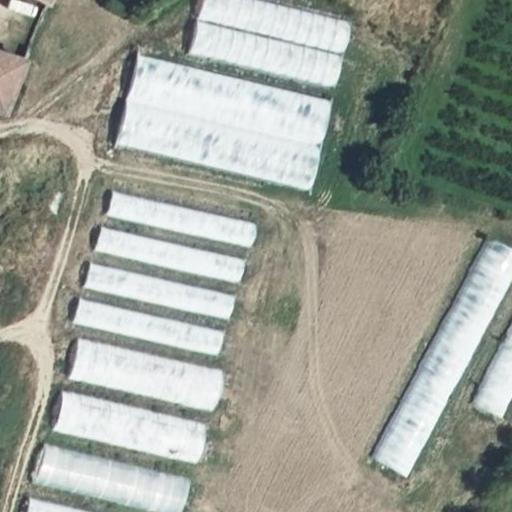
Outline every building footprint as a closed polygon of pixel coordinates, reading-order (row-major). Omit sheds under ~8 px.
[(0,109),(22,57),(0,50),(0,109)] [(106,191),(85,293),(78,292),(71,324),(222,355),(250,220),(106,191)] [(414,479),(511,260),(511,248),(479,233),(376,462),(414,479)] [(510,420),(511,415),(511,314),(479,409),(510,420)] [(78,337),(69,378),(214,411),(223,370),(78,337)] [(54,430),(197,462),(206,425),(62,392),(54,430)] [(45,446),(36,483),(160,511),(179,511),(188,479),(45,446)] [(76,511),(28,502),(25,511),(76,511)]
